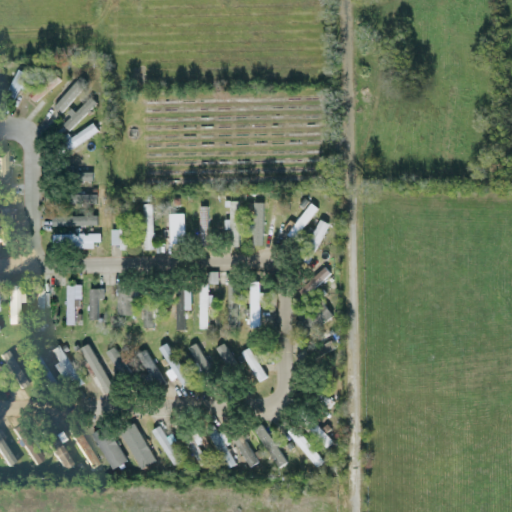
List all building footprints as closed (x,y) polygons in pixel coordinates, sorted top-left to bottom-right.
[(61,112),(88,82),(80,75),(53,104),(61,112)] [(61,122),(67,129),(97,103),(91,96),(61,122)] [(98,129),(93,121),(65,140),(71,148),(98,129)] [(0,188),(9,189),(8,159),(8,149),(0,149),(0,188)] [(97,193),(55,192),(55,203),(97,203),(97,193)] [(240,200),(230,199),(230,218),(225,218),(225,229),(230,229),(229,244),(239,244),(240,200)] [(253,244),(263,244),(263,201),(253,201),(253,244)] [(295,238),(316,206),(309,201),(288,234),(295,238)] [(112,243),(119,243),(120,248),(131,248),(129,202),(119,202),(119,228),(111,228),(112,243)] [(153,202),(143,203),(144,248),(154,248),(153,202)] [(208,205),(199,205),(200,243),(209,243),(208,205)] [(11,207),(0,207),(0,213),(1,234),(12,234),(11,207)] [(163,237),(185,237),(184,212),(163,213),(163,237)] [(53,225),(98,224),(97,214),(53,215),(53,225)] [(308,242),(316,246),(327,222),(319,218),(308,242)] [(100,232),(52,234),(53,245),(94,244),(93,240),(100,240),(100,232)] [(330,273),(323,264),(297,287),(304,295),(330,273)] [(259,298),(267,298),(266,291),(259,291),(259,281),(249,281),(250,326),(260,326),(259,298)] [(81,284),(67,283),(67,323),(75,323),(75,305),(81,305),(81,284)] [(10,323),(20,323),(20,302),(24,302),(24,293),(20,293),(20,284),(9,285),(10,323)] [(199,327),(207,327),(208,304),(213,304),(213,293),(208,293),(208,285),(200,285),(199,327)] [(117,313),(134,314),(134,287),(117,286),(117,313)] [(90,318),(99,318),(98,297),(104,297),(104,287),(89,287),(90,318)] [(191,308),(191,289),(175,290),(176,329),(185,328),(184,308),(191,308)] [(159,324),(159,293),(143,293),(143,324),(159,324)] [(295,318),(305,335),(334,317),(324,301),(295,318)] [(59,366),(71,389),(82,383),(61,342),(51,348),(60,365),(59,366)] [(103,392),(112,388),(91,342),(82,346),(103,392)] [(235,363),(225,342),(217,346),(227,367),(235,363)] [(119,381),(132,371),(113,345),(106,351),(119,370),(114,374),(119,381)] [(265,376),(250,346),(243,350),(258,380),(265,376)] [(54,379),(37,353),(30,357),(47,384),(54,379)] [(207,427),(227,467),(235,463),(215,423),(207,427)] [(92,432),(112,468),(127,460),(107,424),(92,432)] [(152,456),(137,424),(121,431),(136,463),(152,456)] [(173,463),(181,459),(160,424),(152,429),(173,463)] [(324,459),(295,424),(287,430),(316,465),(324,459)] [(71,465),(58,431),(47,435),(61,469),(71,465)] [(72,435),(92,467),(99,463),(79,431),(72,435)] [(4,439),(0,433),(0,451),(9,465),(17,459),(4,439)]
